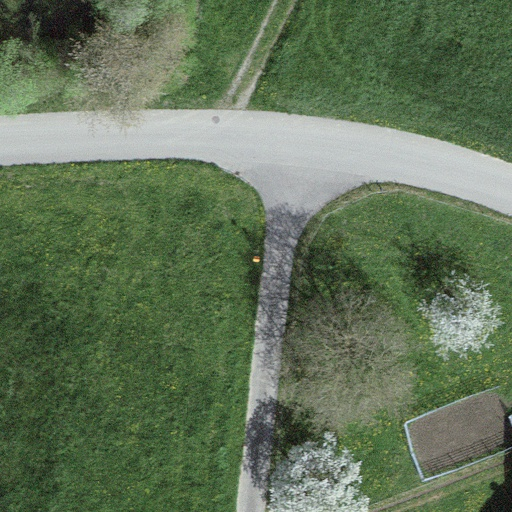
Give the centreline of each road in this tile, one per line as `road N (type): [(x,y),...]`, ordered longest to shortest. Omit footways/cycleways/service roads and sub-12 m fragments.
road 1 (unclassified): [(511,189),(410,155),(218,133),(0,142)]
road 2 (track): [(254,511),(291,145)]
road 3 (track): [(218,133),(284,0)]
